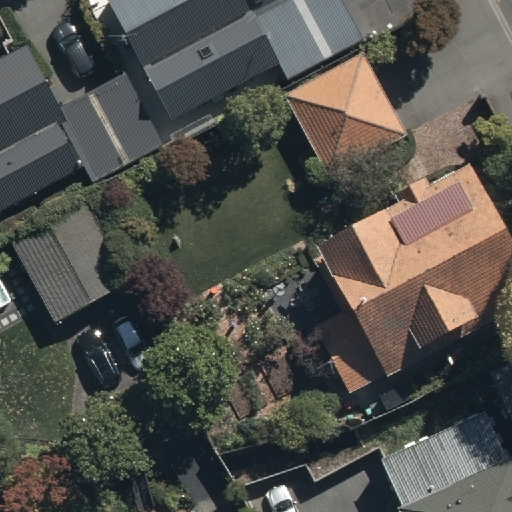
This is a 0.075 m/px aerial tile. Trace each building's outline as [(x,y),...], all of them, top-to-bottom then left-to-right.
[(111,0),(110,1),(172,115),(273,60),(283,80),(364,35),(344,0),(111,0)] [(0,213),(80,171),(88,186),(166,146),(128,74),(59,110),(26,47),(0,60),(0,213)] [(357,52),(283,93),(327,172),(401,131),(357,52)] [(400,197),(311,244),(344,306),(308,325),(346,395),(511,307),(511,252),(464,163),(421,186),(417,179),(394,191),(400,197)] [(83,203),(9,242),(55,328),(128,288),(83,203)] [(511,359),(484,372),(511,432),(511,359)] [(484,408),(373,458),(395,503),(392,504),(395,511),(511,511),(511,467),(510,468),(484,408)]
